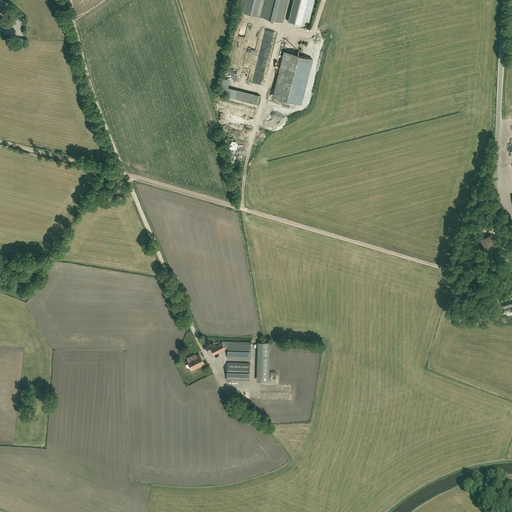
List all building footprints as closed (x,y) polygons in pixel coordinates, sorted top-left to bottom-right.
[(242,0),(240,11),(261,16),(281,21),(286,0),(242,0)] [(293,0),(288,22),(289,22),(307,27),(314,0),(293,0)] [(4,6),(0,11),(0,12),(4,16),(9,10),(4,6)] [(12,24),(18,18),(13,12),(7,19),(12,24)] [(11,25),(2,17),(0,19),(0,23),(7,30),(11,25)] [(273,96),(302,103),(313,59),(284,52),(273,96)] [(233,61),(230,79),(223,78),(220,92),(228,93),(230,80),(237,81),(241,82),(243,69),(239,68),(238,76),(237,76),(237,74),(236,74),(238,62),(233,61)] [(230,87),(228,95),(243,99),(245,92),(230,87)] [(491,234),(478,239),(484,257),(498,252),(491,234)] [(511,305),(511,289),(499,293),(503,308),(511,305)] [(222,342),(225,349),(227,348),(228,348),(227,358),(250,358),(250,342),(222,341),(222,342)] [(214,354),(225,349),(222,342),(211,348),(214,354)] [(271,343),(259,342),(258,382),(270,382),(271,343)] [(204,364),(199,354),(195,356),(194,357),(193,355),(187,358),(188,359),(187,359),(192,370),(204,364)] [(249,380),(249,363),(227,362),(227,379),(249,380)]
